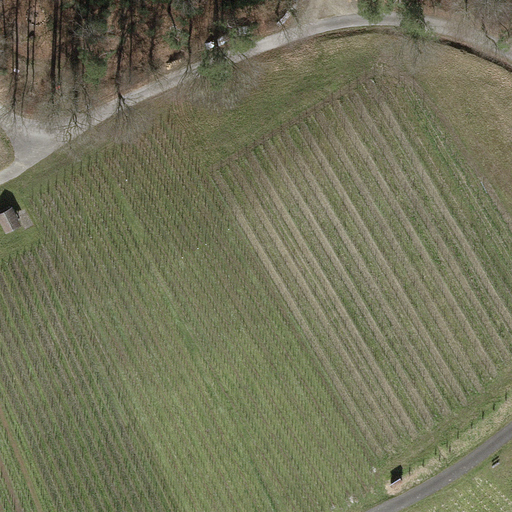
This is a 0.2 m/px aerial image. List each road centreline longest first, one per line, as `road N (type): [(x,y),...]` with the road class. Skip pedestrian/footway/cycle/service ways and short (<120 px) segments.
road 1 (track): [(39,152),(139,93),(259,45),(350,20)]
road 2 (track): [(350,20),(456,28),(511,49)]
road 3 (track): [(388,511),(473,467),(511,434)]
